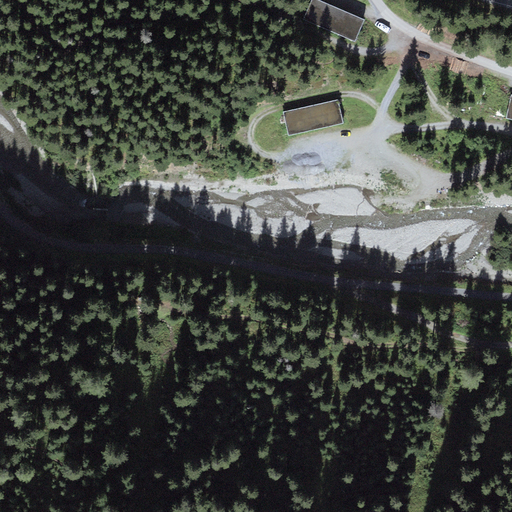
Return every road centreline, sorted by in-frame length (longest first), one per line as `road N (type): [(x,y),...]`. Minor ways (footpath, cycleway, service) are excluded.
road 1 (track): [(341,283),(171,249),(89,248),(17,232),(0,211)]
road 2 (track): [(409,60),(370,135),(293,143),(269,158),(249,140),(258,115),(340,94),(367,100)]
road 3 (track): [(13,0),(61,43),(110,19),(189,0)]
road 4 (track): [(511,343),(462,341),(341,283)]
road 5 (track): [(245,0),(350,48),(374,51),(414,37)]
road 6 (track): [(511,297),(341,283)]
